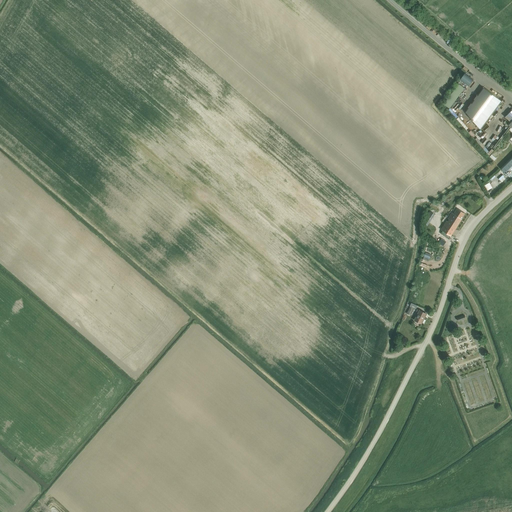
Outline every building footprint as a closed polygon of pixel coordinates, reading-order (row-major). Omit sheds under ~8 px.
[(465,73),(464,74),(461,79),(469,85),(473,80),(470,77),(468,76),(466,75),(465,73)] [(450,108),(465,87),(459,83),(444,104),(450,108)] [(483,87),(465,111),(473,120),(481,129),(502,101),(483,87)] [(509,177),(511,179),(511,178),(511,157),(501,168),(509,177)] [(482,185),(486,191),(492,188),(488,181),(482,185)] [(441,230),(451,236),(465,214),(457,208),(454,214),(452,213),(441,230)] [(426,217),(422,223),(427,226),(431,220),(426,217)] [(410,315),(414,308),(416,309),(417,306),(412,303),(410,306),(407,314),(410,315)] [(424,313),(420,310),(417,309),(416,311),(419,312),(415,320),(421,324),(425,316),(423,315),(424,313)]
